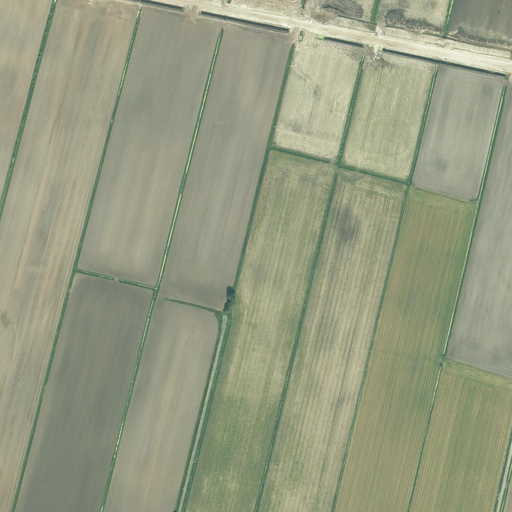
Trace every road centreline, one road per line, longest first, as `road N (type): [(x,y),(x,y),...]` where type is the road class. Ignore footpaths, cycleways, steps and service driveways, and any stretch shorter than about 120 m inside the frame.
road 1 (unclassified): [(182,0),(511,67)]
road 2 (unclassified): [(178,511),(224,316)]
